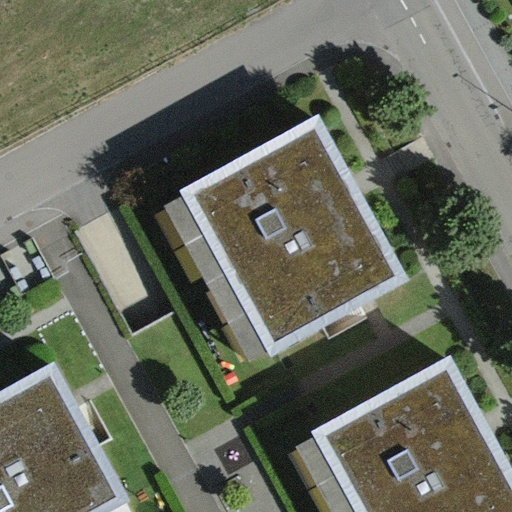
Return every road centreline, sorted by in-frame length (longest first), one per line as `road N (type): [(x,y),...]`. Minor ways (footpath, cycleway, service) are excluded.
road 1 (residential): [(364,0),(0,194)]
road 2 (residential): [(409,0),(511,184)]
